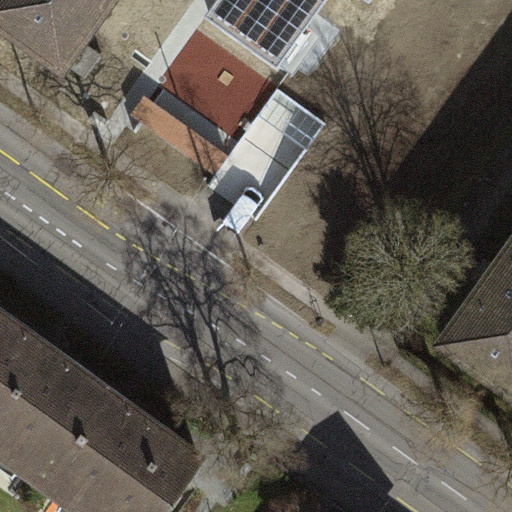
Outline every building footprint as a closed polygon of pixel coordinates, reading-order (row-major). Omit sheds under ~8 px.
[(0,0),(0,26),(61,71),(113,0),(0,0)] [(222,0),(210,18),(279,66),(325,0),(222,0)] [(511,254),(447,346),(511,392),(511,254)] [(8,299),(0,309),(0,450),(10,458),(2,468),(27,486),(35,476),(42,482),(118,381),(8,299)] [(118,381),(42,482),(77,508),(74,511),(190,511),(227,463),(118,381)]
